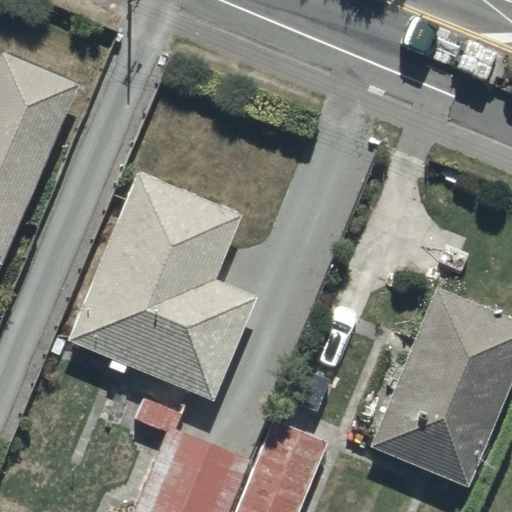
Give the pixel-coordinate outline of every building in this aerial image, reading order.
[(0,247),(1,245),(61,104),(73,69),(0,42),(0,247)] [(239,202),(132,158),(62,329),(109,349),(106,355),(120,361),(122,356),(210,392),(254,285),(211,268),(239,202)] [(511,362),(511,308),(430,276),(365,436),(467,476),(511,362)] [(220,511),(249,449),(177,417),(187,394),(149,377),(133,413),(164,426),(126,511),(128,511),(220,511)] [(292,511),(325,431),(268,410),(228,510),(232,511),(292,511)]
